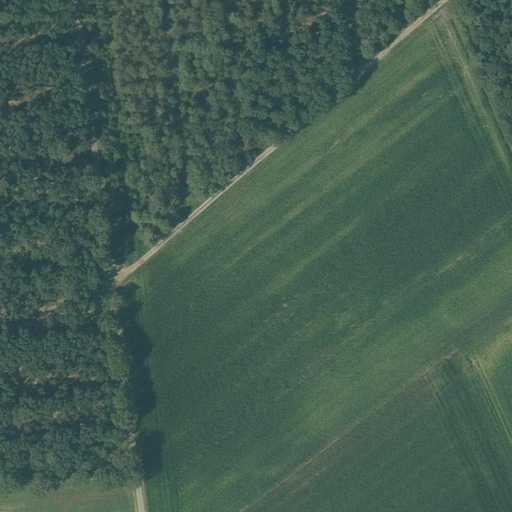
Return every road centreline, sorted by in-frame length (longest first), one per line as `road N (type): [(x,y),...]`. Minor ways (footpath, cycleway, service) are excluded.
road 1 (unclassified): [(75,0),(140,511)]
road 2 (track): [(511,132),(453,0)]
